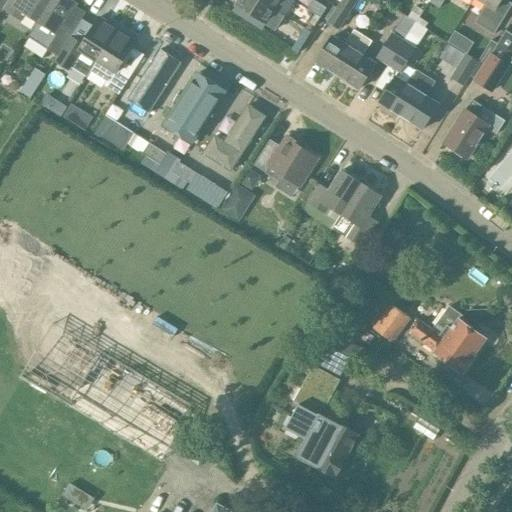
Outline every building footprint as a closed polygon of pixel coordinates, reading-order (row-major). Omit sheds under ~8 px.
[(0,0),(0,6),(3,9),(9,0),(0,0)] [(26,14),(38,22),(51,0),(9,0),(3,9),(22,21),(26,14)] [(58,56),(71,36),(76,28),(66,21),(77,3),(72,0),(51,0),(38,22),(49,29),(39,44),(58,56)] [(277,9),(263,0),(239,0),(236,5),(276,31),(286,15),(276,9),(277,9)] [(295,0),(263,0),(277,9),(276,9),(286,15),(296,0),(295,0)] [(308,9),(315,14),(321,17),(322,16),(327,8),(314,0),(313,0),(309,8),(308,9)] [(342,0),(341,1),(327,22),(339,29),(358,0),(357,0),(342,0)] [(431,0),(430,2),(440,8),(444,0),(431,0)] [(480,0),(487,4),(475,23),(494,34),(511,5),(511,2),(507,0),(480,0)] [(416,6),(409,17),(416,22),(424,11),(416,6)] [(321,17),(315,14),(309,23),(315,27),(321,17)] [(91,72),(118,29),(100,17),(83,44),(71,36),(58,56),(55,60),(70,70),(71,68),(87,78),(91,72)] [(137,41),(118,29),(91,72),(106,82),(104,85),(119,95),(132,75),(120,67),(137,41)] [(339,76),(365,36),(354,29),(345,44),(333,36),(316,61),(339,76)] [(376,58),(387,66),(404,39),(393,32),(376,58)] [(373,41),(365,36),(339,76),(360,89),(376,64),(364,56),(373,41)] [(404,39),(387,66),(400,74),(417,48),(404,39)] [(491,40),(478,60),(480,61),(484,64),(491,52),(497,44),(491,40)] [(440,56),(458,66),(466,53),(448,42),(440,56)] [(125,93),(143,105),(174,58),(156,46),(125,93)] [(473,80),(492,93),(503,77),(510,65),(491,52),(484,64),(483,65),(473,80)] [(478,60),(466,53),(458,66),(451,78),(465,86),(480,61),(478,60)] [(191,143),(228,84),(197,65),(160,123),(191,143)] [(35,68),(20,92),(31,98),(46,75),(35,68)] [(401,116),(427,76),(417,70),(408,84),(396,76),(380,102),(401,116)] [(436,82),(427,76),(401,116),(423,130),(439,104),(427,96),(436,82)] [(40,104),(61,117),(67,107),(47,94),(40,104)] [(199,148),(231,168),(266,112),(246,99),(224,136),(211,128),(199,148)] [(488,125),(477,118),(484,107),(473,100),(466,110),(445,143),(467,158),(488,125)] [(63,116),(74,123),(82,111),(71,104),(63,116)] [(123,150),(127,143),(134,133),(106,116),(99,126),(96,132),(123,150)] [(138,149),(142,152),(149,142),(137,134),(130,145),(138,149)] [(302,145),(288,136),(281,146),(270,139),(254,165),(266,173),(270,167),(300,186),(318,158),(301,147),(302,145)] [(149,142),(142,152),(183,178),(190,182),(196,172),(149,142)] [(331,208),(340,213),(360,182),(342,170),(329,190),(319,184),(302,209),(313,216),(317,209),(326,215),(331,208)] [(227,191),(196,172),(190,183),(186,189),(216,208),(227,191)] [(360,182),(340,213),(352,221),(343,236),(363,248),(380,222),(370,215),(382,196),(360,182)] [(246,208),(228,196),(220,209),(238,221),(246,208)] [(511,200),(503,211),(511,218),(511,200)] [(390,305),(386,302),(370,323),(375,326),(373,328),(393,343),(412,318),(391,303),(390,305)] [(410,333),(435,352),(463,373),(474,359),(473,358),(486,339),(461,321),(464,316),(450,305),(433,328),(420,319),(410,333)] [(52,320),(20,375),(162,460),(194,406),(103,351),(54,322),(52,320)] [(358,334),(336,322),(293,402),(298,405),(285,428),(307,440),(298,456),(337,476),(359,435),(321,415),(341,379),(339,379),(351,357),(361,362),(367,350),(353,343),(358,334)] [(194,435),(181,453),(199,466),(212,448),(194,435)] [(232,511),(218,503),(212,511),(232,511)]
